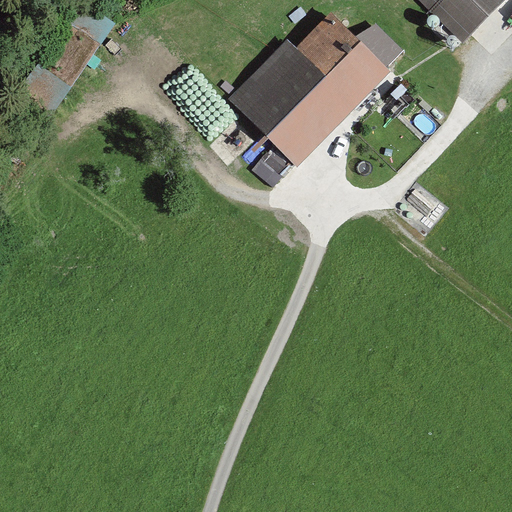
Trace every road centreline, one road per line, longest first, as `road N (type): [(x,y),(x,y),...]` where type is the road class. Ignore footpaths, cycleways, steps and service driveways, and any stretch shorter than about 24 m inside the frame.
road 1 (track): [(335,210),(404,186),(511,63)]
road 2 (track): [(364,200),(511,329)]
